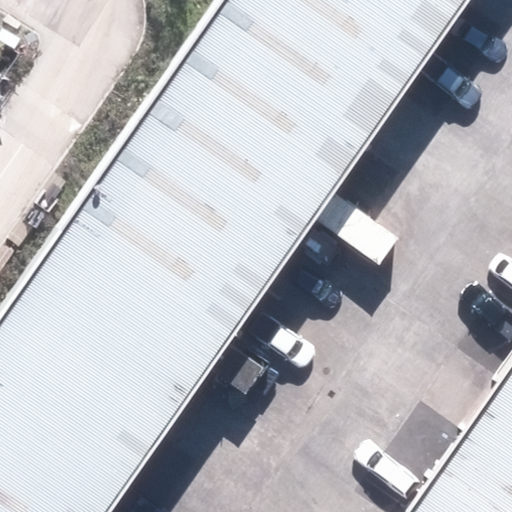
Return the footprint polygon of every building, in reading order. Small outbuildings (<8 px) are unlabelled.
[(0,0),(0,62),(52,92),(103,0),(0,0)] [(425,47),(356,0),(217,0),(161,80),(323,193),(425,47)] [(457,0),(356,0),(425,47),(457,0)] [(323,193),(161,80),(59,226),(221,338),(323,193)] [(221,338),(59,226),(0,310),(0,400),(120,483),(221,338)] [(511,511),(511,329),(421,460),(495,511),(511,511)] [(99,511),(120,483),(0,400),(0,511),(99,511)] [(495,511),(421,460),(384,511),(495,511)]
